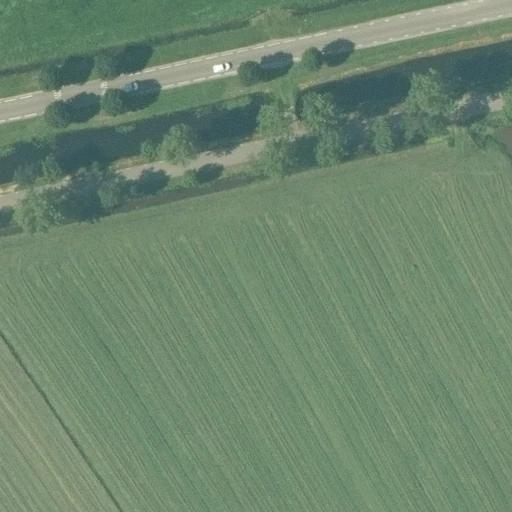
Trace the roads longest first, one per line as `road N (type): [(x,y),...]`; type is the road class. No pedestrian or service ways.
road 1 (tertiary): [(511,3),(0,111)]
road 2 (unclassified): [(0,206),(511,100)]
road 3 (track): [(511,270),(480,207),(457,112)]
